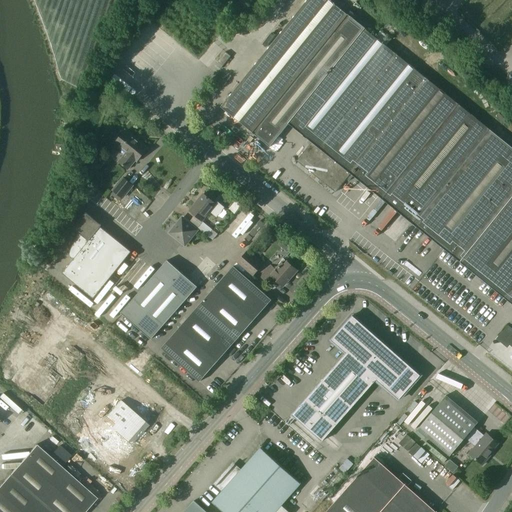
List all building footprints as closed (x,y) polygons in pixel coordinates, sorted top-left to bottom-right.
[(349,182),(353,176),(511,303),(511,147),(490,130),(365,29),(365,28),(348,15),(328,0),(307,0),(221,107),(252,132),(252,133),(270,147),(284,129),(289,124),(312,142),(297,161),(320,180),(318,182),(324,187),(326,184),(336,193),(346,180),(349,182)] [(218,62),(223,66),(231,56),(225,52),(218,62)] [(119,162),(128,170),(136,161),(137,162),(148,148),(125,131),(115,144),(126,153),(119,162)] [(134,186),(123,177),(112,190),(123,200),(134,186)] [(215,204),(203,194),(189,211),(202,221),(210,211),(216,216),(223,208),(217,203),(215,204)] [(73,228),(79,233),(76,237),(74,241),(72,246),(71,250),(69,255),(71,257),(72,258),(74,258),(62,273),(93,298),(131,252),(100,227),(101,225),(86,213),(73,228)] [(198,230),(182,217),(169,233),(185,246),(198,230)] [(235,217),(232,222),(240,227),(243,223),(235,217)] [(198,229),(207,236),(212,230),(203,222),(198,229)] [(237,262),(253,276),(263,265),(247,251),(237,262)] [(151,339),(197,287),(167,260),(121,313),(151,339)] [(269,285),(275,279),(283,287),(297,271),(285,260),(276,270),(270,265),(260,277),(269,285)] [(233,266),(197,307),(236,341),(272,300),(233,266)] [(236,341),(197,307),(161,348),(199,382),(236,341)] [(473,307),(469,312),(493,329),(496,324),(473,307)] [(292,415),(322,441),(376,380),(399,400),(421,375),(352,315),(331,340),(346,353),(292,415)] [(511,329),(508,327),(500,337),(511,346),(511,329)] [(466,437),(466,438),(476,446),(469,454),(482,465),(493,453),(491,452),(498,444),(486,434),(484,437),(473,428),(478,422),(446,396),(418,429),(449,456),(466,437)] [(116,400),(84,439),(114,464),(147,424),(140,418),(139,419),(116,400)] [(0,485),(0,511),(84,511),(97,498),(36,445),(0,485)] [(301,484),(294,478),(261,448),(241,470),(235,466),(217,486),(222,491),(212,503),(222,511),(206,511),(194,501),(184,511),(288,511),(282,506),(301,484)] [(384,465),(375,458),(326,511),(435,511),(436,511),(384,465)] [(449,459),(444,465),(452,472),(457,466),(449,459)]
